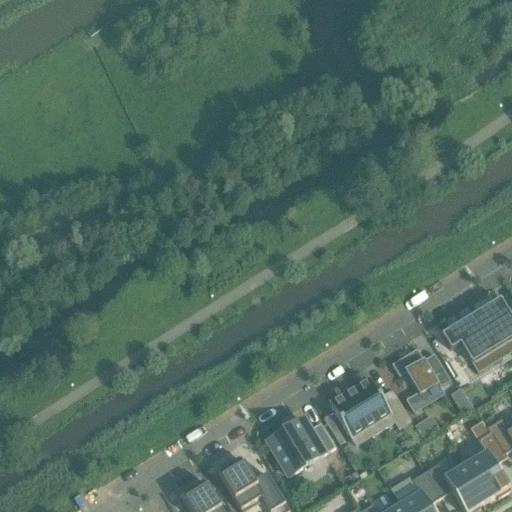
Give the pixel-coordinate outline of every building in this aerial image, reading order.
[(511,323),(499,303),(441,339),(450,353),(459,348),(477,377),(502,362),(496,352),(511,342),(511,323)] [(416,353),(391,369),(399,381),(405,377),(417,397),(405,404),(413,417),(444,398),(440,391),(450,385),(434,358),(423,364),(416,353)] [(369,383),(329,408),(349,442),(369,430),(374,438),(394,426),(398,433),(410,426),(391,395),(381,401),(369,383)] [(456,408),(466,403),(459,393),(450,398),(456,408)] [(494,418),(484,424),(488,431),(498,425),(494,418)] [(302,424),(267,445),(288,480),(335,452),(320,427),(308,434),(302,424)] [(501,424),(487,432),(506,462),(507,462),(504,458),(511,453),(511,428),(506,432),(501,424)] [(482,453),(462,465),(487,506),(496,500),(497,503),(510,494),(495,469),(506,462),(487,432),(486,433),(489,437),(477,445),(482,453)] [(227,471),(217,477),(238,511),(251,511),(262,506),(266,511),(270,511),(283,505),(266,478),(254,486),(238,461),(225,469),(227,471)] [(437,469),(424,477),(440,502),(451,496),(461,511),(479,511),(487,506),(462,465),(442,477),(437,469)] [(416,493),(397,505),(400,511),(430,511),(429,509),(440,502),(424,477),(411,485),(416,493)] [(193,489),(180,497),(188,511),(220,511),(204,485),(194,491),(193,489)]
